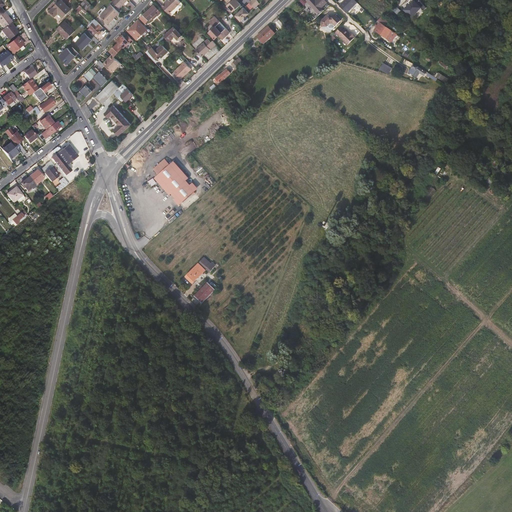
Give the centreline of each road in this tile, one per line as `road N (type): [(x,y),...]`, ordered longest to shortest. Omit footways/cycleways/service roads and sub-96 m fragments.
road 1 (residential): [(324,511),(229,354),(126,237)]
road 2 (track): [(511,289),(323,509)]
road 3 (secondary): [(24,508),(82,243)]
road 4 (secondary): [(108,170),(284,0)]
road 5 (residential): [(63,86),(151,0)]
